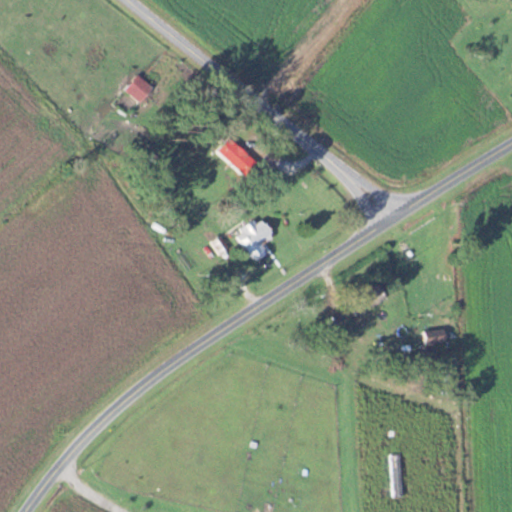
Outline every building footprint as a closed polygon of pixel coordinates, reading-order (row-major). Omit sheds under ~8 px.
[(138,103),(151,87),(136,74),(123,89),(138,103)] [(241,175),(253,163),(228,137),(215,149),(241,175)] [(270,239),(262,219),(236,229),(249,260),(266,254),(262,242),(270,239)] [(360,313),(384,300),(376,285),(352,298),(360,313)] [(423,330),(423,344),(443,344),(443,330),(423,330)] [(400,496),(399,454),(390,454),(391,496),(400,496)]
